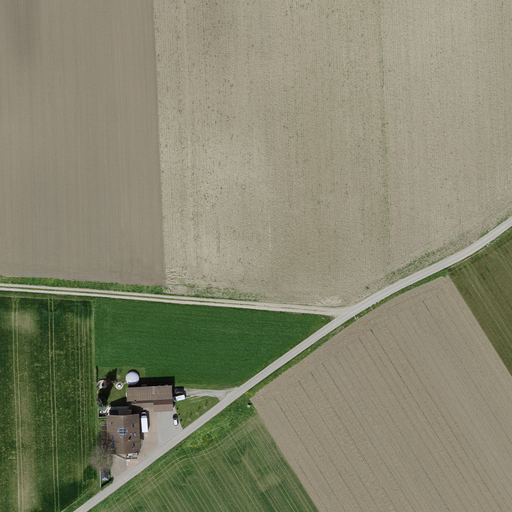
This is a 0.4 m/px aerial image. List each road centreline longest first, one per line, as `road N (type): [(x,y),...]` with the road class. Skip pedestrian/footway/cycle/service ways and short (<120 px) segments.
road 1 (residential): [(80,511),(350,313),(511,221)]
road 2 (track): [(0,290),(350,313)]
